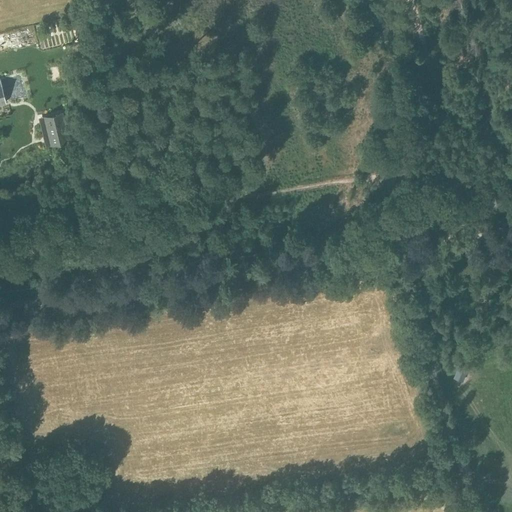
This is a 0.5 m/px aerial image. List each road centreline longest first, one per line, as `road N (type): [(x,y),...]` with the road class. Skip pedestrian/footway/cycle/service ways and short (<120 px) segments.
road 1 (track): [(0,234),(403,167),(422,150),(432,120),(413,0)]
road 2 (track): [(0,302),(392,248)]
road 3 (track): [(463,475),(392,248)]
road 4 (track): [(392,248),(511,230)]
